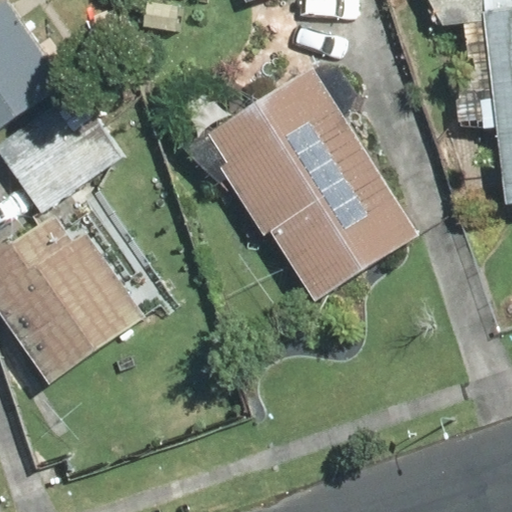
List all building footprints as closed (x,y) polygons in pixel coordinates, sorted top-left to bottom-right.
[(486,12),(490,91),(461,93),(463,131),(493,129),(497,203),(511,202),(511,0),(405,0),(406,17),(486,12)] [(0,133),(68,84),(13,7),(4,14),(0,8),(0,133)] [(275,236),(320,302),(426,230),(315,67),(232,124),(208,90),(167,118),(190,152),(256,249),(275,236)] [(68,84),(0,133),(0,147),(44,209),(119,155),(68,84)] [(77,200),(0,251),(0,315),(49,388),(155,318),(77,200)]
